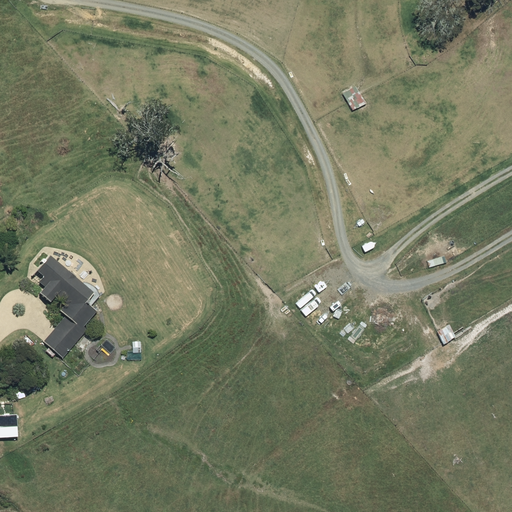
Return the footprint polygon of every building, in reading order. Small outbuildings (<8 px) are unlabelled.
[(355,87),(341,95),(350,112),(364,104),(355,87)] [(49,254),(37,268),(49,279),(39,290),(50,299),(54,294),(65,302),(60,308),(66,314),(44,341),(61,355),(85,327),(82,324),(94,310),(82,299),(91,289),(49,254)] [(278,278),(282,284),(292,276),(288,270),(278,278)] [(133,342),(133,354),(141,353),(141,342),(133,342)] [(39,353),(45,359),(48,357),(42,350),(39,353)] [(29,390),(37,394),(43,381),(35,377),(29,390)]
